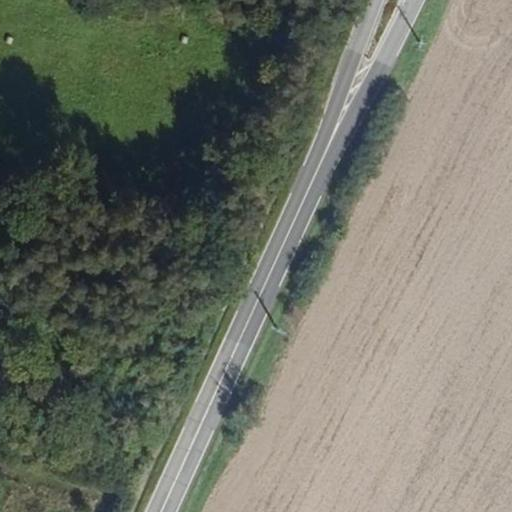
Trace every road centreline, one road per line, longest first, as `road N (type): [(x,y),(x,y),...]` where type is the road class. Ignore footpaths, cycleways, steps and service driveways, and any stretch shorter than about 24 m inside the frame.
road 1 (secondary): [(164,511),(334,133)]
road 2 (secondary): [(334,133),(416,0)]
road 3 (secondary): [(380,0),(334,133)]
